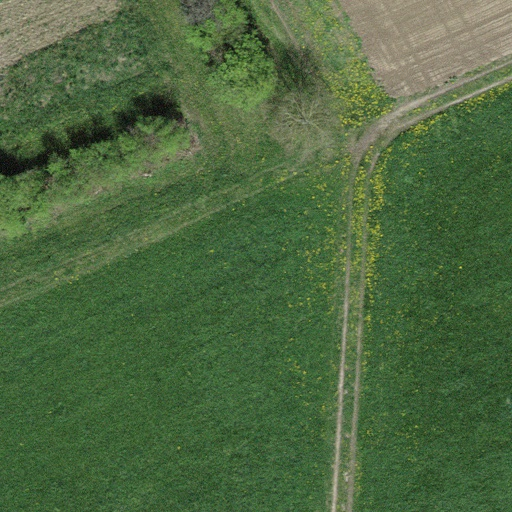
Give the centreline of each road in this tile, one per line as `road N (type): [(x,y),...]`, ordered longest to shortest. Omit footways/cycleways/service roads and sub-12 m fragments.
road 1 (track): [(296,0),(363,134),(343,511)]
road 2 (track): [(363,134),(511,67)]
